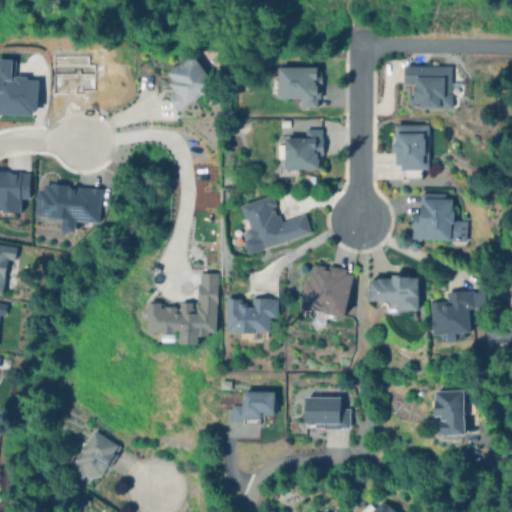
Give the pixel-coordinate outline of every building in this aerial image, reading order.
[(215,84),(181,109),(171,95),(178,90),(172,82),(176,79),(170,71),(193,54),(215,84)] [(0,113),(36,114),(37,79),(26,79),(26,75),(14,75),(14,58),(0,57),(0,113)] [(450,66),(450,94),(452,94),(452,108),(443,108),(443,109),(424,110),(424,104),(418,104),(418,87),(419,87),(419,84),(406,85),(406,67),(450,66)] [(316,67),(316,78),(320,78),(320,85),(318,85),(318,99),(315,99),(315,108),(299,108),(299,99),(278,99),(278,96),(267,96),(267,77),(278,76),(278,68),(316,67)] [(415,122),(419,124),(428,123),(430,168),(421,168),(422,178),(415,178),(413,177),(406,177),(405,162),(401,163),(401,152),(397,149),(397,142),(388,143),(388,135),(396,135),(395,123),(415,122)] [(321,129),(322,156),(321,156),(321,168),(298,168),(298,174),(281,174),(281,171),(284,171),(284,158),(274,158),(274,141),(280,141),(280,136),(291,136),(291,137),(305,137),(305,129),(321,129)] [(0,169),(3,169),(3,171),(17,171),(17,173),(26,173),(26,197),(18,197),(18,211),(11,211),(11,214),(0,214),(0,169)] [(100,186),(38,183),(36,215),(61,216),(61,230),(74,231),(75,220),(98,221),(100,186)] [(455,210),(455,220),(465,220),(466,226),(466,234),(468,238),(468,241),(466,241),(466,245),(449,245),(449,239),(427,238),(427,239),(419,239),(419,238),(414,238),(415,217),(417,217),(417,213),(419,213),(420,193),(443,193),(443,198),(452,198),(452,210),(455,210)] [(271,206),(272,211),(274,210),(276,215),(278,214),(281,222),(304,214),(310,232),(251,254),(245,239),(249,238),(247,230),(252,228),(248,218),(246,218),(241,205),(271,194),(275,205),(271,206)] [(0,244),(15,246),(13,260),(6,259),(2,293),(0,292),(0,244)] [(323,269),(326,269),(326,266),(345,268),(345,273),(352,274),(346,317),(336,316),(336,319),(327,317),(327,320),(324,319),(324,325),(316,329),(310,321),(314,318),(314,317),(311,317),(312,313),(303,312),(306,294),(304,294),(306,279),(308,280),(309,271),(311,272),(312,264),(324,265),(323,269)] [(216,272),(197,271),(196,301),(179,301),(179,306),(160,306),(160,301),(146,301),(146,331),(178,332),(178,342),(197,343),(197,333),(215,334),(216,272)] [(412,276),(412,277),(421,277),(421,296),(420,296),(420,309),(406,309),(406,312),(386,312),(374,300),(372,300),(372,279),(380,279),(380,277),(399,277),(399,273),(411,273),(411,276),(412,276)] [(463,290),(464,292),(472,291),(472,292),(482,291),(484,306),(474,307),(474,308),(468,309),(470,332),(456,333),(457,341),(448,342),(448,340),(443,341),(437,335),(434,335),(434,329),(432,329),(431,320),(432,320),(430,302),(442,301),(442,302),(447,302),(446,292),(463,290)] [(234,297),(234,298),(238,298),(238,303),(244,302),(244,306),(249,306),(248,298),(267,297),(267,299),(275,299),(275,317),(268,317),(269,331),(267,331),(267,339),(262,339),(262,341),(245,342),(245,338),(236,339),(236,330),(226,331),(225,297),(234,297)] [(264,386),(264,391),(273,391),(273,412),(272,412),(272,415),(261,415),(261,416),(259,416),(259,419),(257,419),(257,424),(242,424),(242,421),(228,421),(228,404),(242,404),(242,391),(250,391),(250,386),(264,386)] [(461,390),(462,402),(468,402),(468,414),(463,414),(464,434),(439,435),(439,419),(440,419),(440,416),(434,416),(434,415),(431,415),(430,406),(433,406),(433,405),(434,405),(433,391),(461,390)] [(329,393),(329,397),(339,397),(339,409),(347,409),(347,428),(338,428),(338,429),(320,429),(320,427),(303,427),(303,396),(320,396),(320,393),(329,393)] [(115,454),(104,472),(103,471),(100,476),(90,478),(85,475),(82,479),(68,471),(70,467),(64,464),(68,458),(74,461),(93,430),(119,445),(114,453),(115,454)] [(382,499),(388,505),(389,504),(396,510),(395,511),(396,511),(360,511),(368,502),(374,508),(382,499)]
